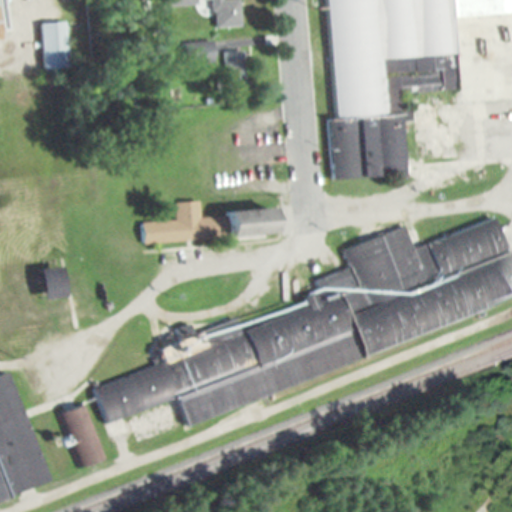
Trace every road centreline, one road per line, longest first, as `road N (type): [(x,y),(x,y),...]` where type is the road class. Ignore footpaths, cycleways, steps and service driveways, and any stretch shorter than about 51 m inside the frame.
road 1 (residential): [(511,175),(498,195),(330,222),(307,247),(171,272),(61,363)]
road 2 (residential): [(307,247),(284,0)]
